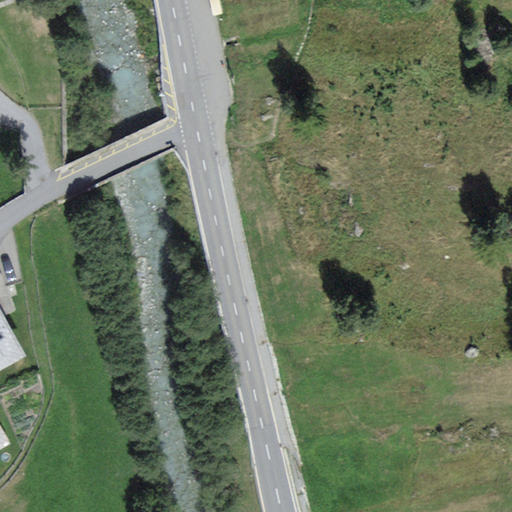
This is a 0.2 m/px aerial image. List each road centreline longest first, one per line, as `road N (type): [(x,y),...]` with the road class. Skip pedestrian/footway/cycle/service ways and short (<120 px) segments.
road 1 (tertiary): [(195,126),(281,511)]
road 2 (residential): [(195,126),(0,223)]
road 3 (track): [(72,297),(108,511)]
road 4 (tertiary): [(173,0),(195,126)]
